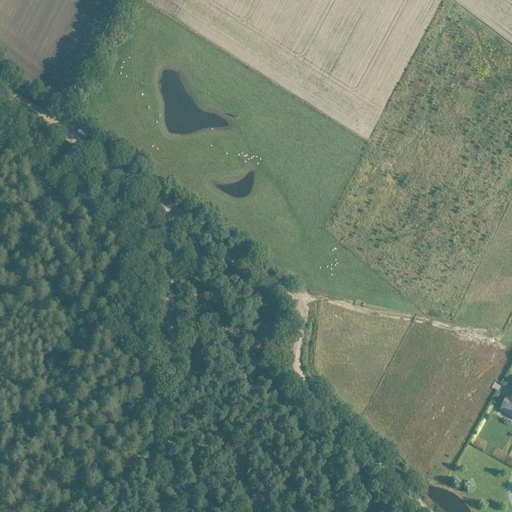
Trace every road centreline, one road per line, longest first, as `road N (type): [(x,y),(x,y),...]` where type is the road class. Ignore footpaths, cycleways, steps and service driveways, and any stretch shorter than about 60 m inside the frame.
road 1 (track): [(0,83),(292,297),(303,320),(294,365),(435,511)]
road 2 (unknown): [(172,378),(118,309),(116,234),(57,194)]
road 3 (track): [(170,218),(172,378)]
road 4 (track): [(52,131),(124,0)]
